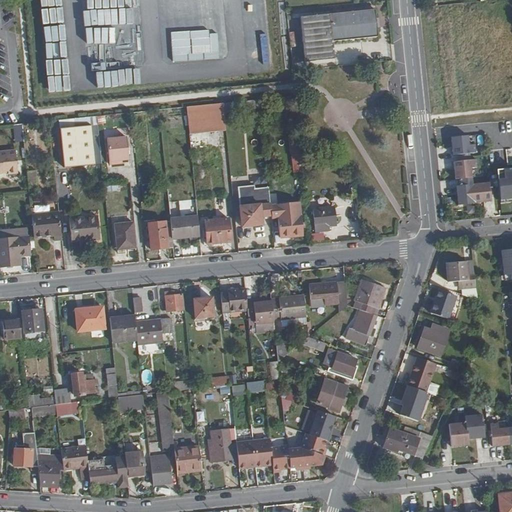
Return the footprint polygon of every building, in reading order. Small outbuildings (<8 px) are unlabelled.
[(384,35),(382,6),(305,13),(310,59),(341,56),(339,39),(384,35)] [(228,124),(226,100),(189,104),(192,128),(228,124)] [(64,166),(101,164),(98,123),(94,123),(93,116),(69,118),(69,124),(61,125),(64,166)] [(26,135),(25,121),(17,122),(18,136),(26,135)] [(480,149),(479,141),(474,141),(473,131),(455,133),(457,151),(480,149)] [(110,164),(130,161),(126,134),(106,137),(110,164)] [(294,170),(304,167),(296,138),(286,140),(294,170)] [(20,170),(17,148),(0,149),(0,171),(2,171),(4,168),(11,168),(11,171),(20,170)] [(495,206),(494,186),(477,188),(476,171),(482,171),(481,155),(458,157),(459,180),(465,180),(465,186),(460,187),(461,206),(477,205),(477,207),(487,206),(495,206)] [(37,169),(27,170),(28,182),(38,182),(37,169)] [(511,173),(502,175),(504,205),(511,204),(511,173)] [(273,203),(271,185),(258,186),(258,183),(241,185),(245,224),(265,223),(265,214),(274,213),(273,203)] [(307,233),(303,200),(273,203),(274,213),(275,216),(282,215),(284,235),(307,233)] [(338,223),(338,204),(316,206),(318,228),(327,227),(327,223),(338,223)] [(64,238),(61,210),(34,213),(37,237),(56,235),(56,239),(64,238)] [(103,237),(100,214),(71,217),(73,240),(103,237)] [(202,234),(200,214),(173,216),(175,237),(202,234)] [(234,240),(231,214),(207,217),(210,242),(234,240)] [(171,244),(169,218),(149,220),(152,246),(171,244)] [(137,245),(135,220),(117,221),(120,246),(137,245)] [(20,252),(32,251),(30,234),(0,236),(0,255),(1,264),(21,262),(20,252)] [(511,245),(498,247),(500,277),(511,276),(511,283),(509,284),(511,300),(511,299),(511,306),(511,307),(511,308),(511,245)] [(481,286),(480,270),(474,271),(473,260),(454,262),(455,281),(468,280),(469,287),(481,286)] [(356,302),(352,271),(344,272),(345,279),(317,283),(320,305),(347,301),(348,309),(356,302)] [(384,313),(393,284),(370,276),(361,304),(368,307),(384,313)] [(253,298),(252,287),(234,288),(234,291),(226,292),(228,311),(254,309),(253,298)] [(455,317),(463,294),(445,288),(437,310),(455,317)] [(190,311),(188,292),(179,293),(178,289),(170,290),(172,306),(178,305),(179,312),(190,311)] [(314,314),(311,293),(278,297),(278,299),(280,318),(314,314)] [(148,310),(147,295),(139,296),(140,311),(148,310)] [(219,316),(217,296),(198,298),(200,317),(219,316)] [(280,318),(278,299),(261,300),(261,298),(253,298),(254,309),(255,317),(262,316),(263,321),(280,320),(280,318)] [(109,327),(107,306),(98,306),(97,305),(80,306),(83,330),(109,327)] [(48,329),(46,306),(27,307),(29,330),(48,329)] [(373,343),(384,313),(368,307),(361,327),(356,325),(352,335),(373,343)] [(141,321),(140,313),(115,316),(118,341),(143,338),(141,321)] [(178,330),(176,315),(166,316),(167,318),(168,332),(178,330)] [(27,342),(25,317),(7,318),(9,343),(27,342)] [(168,332),(167,318),(141,321),(143,338),(144,342),(169,340),(168,332)] [(446,354),(456,328),(445,324),(442,330),(431,325),(423,345),(446,354)] [(305,335),(302,343),(323,351),(326,343),(305,335)] [(277,360),(286,359),(286,345),(276,345),(277,360)] [(358,375),(364,357),(344,350),(339,368),(358,375)] [(435,381),(442,362),(423,355),(413,383),(414,384),(434,391),(442,393),(446,384),(435,381)] [(453,368),(450,377),(457,380),(464,362),(452,358),(449,367),(453,368)] [(286,377),(285,362),(275,363),(276,378),(286,377)] [(335,377),(337,370),(322,364),(319,371),(333,376),(335,377)] [(124,395),(121,365),(112,366),(115,396),(124,395)] [(100,390),(99,377),(91,377),(90,371),(87,371),(87,369),(77,370),(80,392),(100,390)] [(211,377),(212,386),(228,384),(227,375),(211,377)] [(345,411),(354,384),(335,377),(333,376),(323,401),(335,405),(334,407),(345,411)] [(288,395),(286,377),(276,378),(278,397),(288,396),(288,395)] [(198,387),(197,379),(173,381),(174,390),(185,388),(198,387)] [(247,391),(263,391),(263,381),(247,381),(247,391)] [(231,386),(232,393),(245,391),(243,383),(231,386)] [(425,419),(434,391),(414,384),(407,403),(410,404),(406,413),(425,419)] [(77,400),(75,386),(60,387),(61,397),(61,402),(72,401),(77,400)] [(199,394),(198,387),(185,388),(186,395),(199,394)] [(33,405),(61,402),(61,397),(38,399),(37,391),(32,392),(33,405)] [(150,405),(149,392),(124,395),(125,408),(150,405)] [(301,420),(299,399),(288,395),(288,396),(291,421),(301,420)] [(449,403),(451,398),(441,395),(440,400),(449,403)] [(73,411),(72,401),(61,402),(62,412),(73,411)] [(482,436),(480,414),(464,415),(464,421),(447,423),(450,446),(467,444),(466,438),(482,436)] [(180,448),(177,418),(166,419),(168,449),(180,448)] [(511,443),(511,427),(497,429),(497,422),(488,423),(490,445),(511,443)] [(429,458),(440,435),(427,431),(425,437),(395,426),(388,446),(401,451),(403,448),(429,458)] [(244,460),(243,448),(238,449),(237,439),(242,439),(241,427),(218,429),(220,445),(216,445),(218,460),(238,458),(239,460),(244,460)] [(42,460),(41,452),(37,452),(37,442),(40,442),(39,431),(30,431),(29,444),(20,443),(18,463),(43,464),(42,460)] [(330,446),(333,439),(312,431),(307,446),(294,448),(294,444),(277,446),(278,464),(279,471),(286,470),(286,467),(302,466),(302,469),(316,467),(316,465),(327,462),(333,447),(330,446)] [(278,464),(277,446),(276,438),(259,440),(262,465),(278,464)] [(262,465),(259,440),(242,442),(243,448),(244,460),(245,467),(262,465)] [(93,460),(91,445),(66,447),(68,470),(94,467),(93,460)] [(207,466),(205,445),(180,448),(182,471),(194,469),(194,467),(207,466)] [(150,472),(148,449),(130,451),(130,456),(132,474),(150,472)] [(177,481),(174,453),(155,454),(158,483),(177,481)] [(132,474),(130,456),(93,460),(94,467),(95,481),(123,478),(124,486),(133,486),(132,474)] [(64,484),(65,468),(64,468),(65,460),(42,460),(43,464),(45,483),(64,484)]
